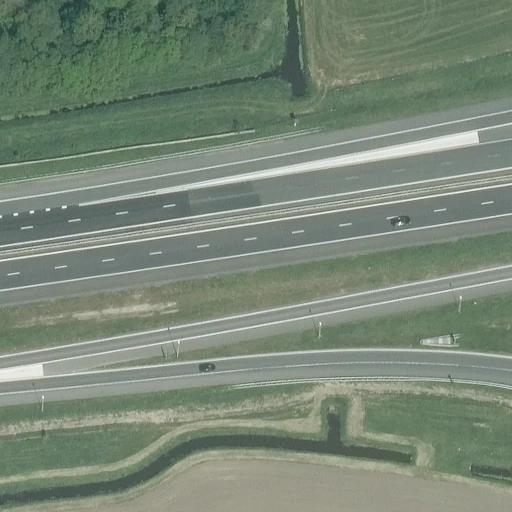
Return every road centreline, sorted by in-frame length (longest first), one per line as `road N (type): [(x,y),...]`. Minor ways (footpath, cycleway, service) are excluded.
road 1 (motorway): [(0,364),(511,274)]
road 2 (motorway): [(0,280),(511,201)]
road 3 (motorway): [(0,384),(356,356),(511,364)]
road 4 (motorway): [(511,116),(78,222)]
road 5 (motorway): [(511,152),(78,222)]
